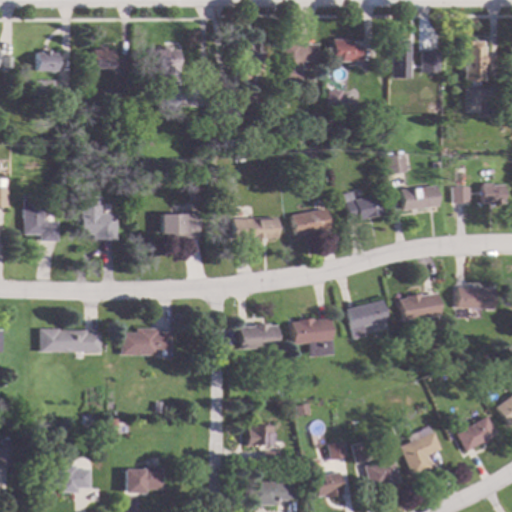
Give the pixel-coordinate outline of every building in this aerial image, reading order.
[(253,40),(253,44),(259,44),(258,64),(250,64),(250,71),(241,70),(241,64),(231,63),(232,43),(244,44),(244,40),(253,40)] [(299,41),(299,44),(315,44),(314,62),(299,62),(298,82),(276,81),(277,40),(299,41)] [(348,46),(357,46),(357,62),(329,62),(329,40),(348,40),(348,46)] [(406,80),(386,79),(387,40),(406,40),(406,80)] [(481,43),(479,82),(459,81),(461,42),(481,43)] [(511,45),(502,46),(504,64),(511,63),(511,66),(511,45)] [(103,49),(108,49),(109,72),(88,72),(88,49),(95,49),(95,46),(103,46),(103,49)] [(167,46),(167,50),(176,50),(175,86),(160,86),(160,70),(152,70),(153,49),(160,49),(160,46),(167,46)] [(47,53),(53,53),(53,71),(50,71),(50,73),(44,73),(44,71),(31,71),(31,52),(38,52),(38,50),(47,50),(47,53)] [(435,73),(436,52),(417,51),(417,73),(435,73)] [(8,71),(0,71),(0,56),(8,56),(8,71)] [(51,101),(30,101),(30,81),(50,80),(51,101)] [(176,88),(176,104),(160,103),(160,87),(176,88)] [(257,88),(256,108),(240,107),(240,88),(257,88)] [(476,113),(460,113),(460,89),(476,89),(476,113)] [(341,105),(324,105),(324,90),(341,90),(341,105)] [(126,107),(110,106),(110,91),(125,91),(126,91),(126,107)] [(404,105),(387,105),(388,93),(404,93),(404,105)] [(315,136),(314,146),(306,146),(306,136),(315,136)] [(67,145),(66,155),(59,154),(60,144),(67,145)] [(404,172),(384,175),(382,156),(401,153),(404,172)] [(202,191),(195,194),(192,187),(199,184),(202,191)] [(501,204),(490,203),(490,207),(485,207),(485,204),(477,204),(477,184),(501,184),(501,204)] [(435,207),(398,211),(396,190),(433,186),(435,207)] [(466,202),(448,203),(447,187),(465,186),(466,202)] [(351,200),(376,194),(381,215),(355,221),(355,218),(344,221),(340,203),(341,202),(339,193),(349,191),(351,200)] [(40,221),(54,221),(55,241),(36,241),(36,234),(19,234),(19,196),(40,196),(40,221)] [(98,213),(114,214),(113,241),(90,240),(90,235),(77,235),(78,196),(98,196),(98,213)] [(326,229),(292,236),(288,216),(322,209),(326,229)] [(195,238),(169,238),(169,234),(156,234),(156,214),(171,214),(171,210),(195,210),(195,238)] [(275,238),(238,240),(237,219),(274,217),(275,238)] [(490,287),(489,309),(452,308),(453,286),(490,287)] [(437,315),(398,322),(394,299),(402,298),(401,296),(416,293),(417,295),(432,293),(437,315)] [(382,321),(360,326),(362,336),(349,340),(342,309),(377,301),(382,321)] [(310,320),(326,318),(329,355),(305,357),(304,343),(290,344),(288,323),(295,322),(294,319),(310,317),(310,320)] [(266,326),(274,325),(275,348),(235,349),(234,327),(250,326),(250,324),(266,324),(266,326)] [(54,330),(82,330),(82,333),(96,333),(96,352),(34,352),(34,328),(54,328),(54,330)] [(154,332),(168,332),(167,350),(153,350),(153,356),(116,356),(117,333),(132,333),(132,328),(154,329),(154,332)] [(284,393),(280,396),(274,388),(278,385),(284,393)] [(511,421),(505,426),(491,407),(511,391),(511,421)] [(159,412),(151,412),(151,402),(159,402),(159,412)] [(306,413),(292,416),(290,405),(304,402),(306,413)] [(493,435),(462,452),(452,433),(482,416),(493,435)] [(19,428),(11,428),(10,420),(19,419),(19,428)] [(269,446),(242,446),(243,428),(245,428),(245,425),(269,425),(269,446)] [(427,432),(430,431),(438,449),(423,456),(429,468),(408,477),(395,447),(406,442),(403,435),(424,426),(427,432)] [(7,447),(8,447),(8,466),(0,466),(0,437),(6,437),(7,447)] [(343,458),(326,460),(324,444),(340,441),(343,458)] [(363,459),(351,462),(347,445),(359,442),(363,459)] [(276,451),(276,464),(260,463),(261,450),(276,451)] [(397,481),(367,490),(361,466),(390,457),(397,481)] [(73,469),(86,469),(86,488),(74,488),(74,493),(56,493),(56,487),(38,487),(38,466),(73,466),(73,469)] [(159,490),(141,490),(141,493),(120,493),(121,467),(160,468),(159,490)] [(339,490),(340,490),(341,495),(321,498),(321,496),(313,497),(310,476),(335,471),(339,490)] [(290,500),(274,501),(275,505),(245,506),(244,482),(290,481),(290,500)]
